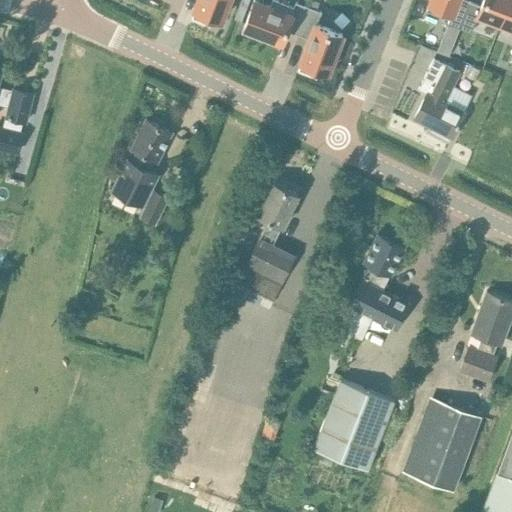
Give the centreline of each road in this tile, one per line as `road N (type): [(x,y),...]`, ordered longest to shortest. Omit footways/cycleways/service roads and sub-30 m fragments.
road 1 (unclassified): [(336,145),(50,7)]
road 2 (unclassified): [(511,230),(336,145)]
road 3 (residential): [(336,145),(393,0)]
